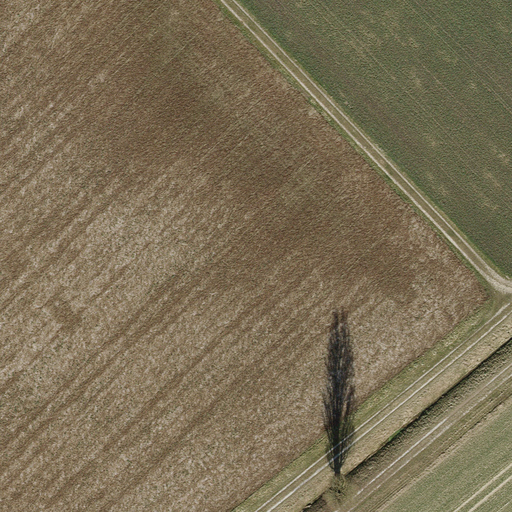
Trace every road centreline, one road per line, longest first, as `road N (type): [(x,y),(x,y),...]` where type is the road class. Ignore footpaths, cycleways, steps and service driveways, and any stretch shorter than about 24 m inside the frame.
road 1 (track): [(511,313),(262,511)]
road 2 (track): [(327,511),(511,366)]
